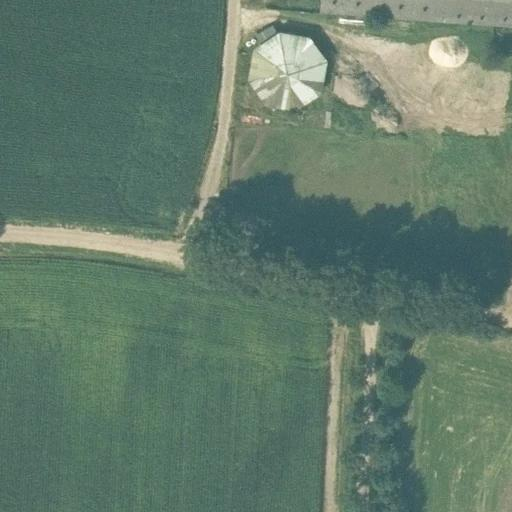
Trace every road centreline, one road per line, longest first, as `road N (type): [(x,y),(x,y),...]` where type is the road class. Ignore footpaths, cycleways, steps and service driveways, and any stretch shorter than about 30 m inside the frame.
road 1 (track): [(511,320),(186,253),(0,230)]
road 2 (track): [(373,292),(361,511)]
